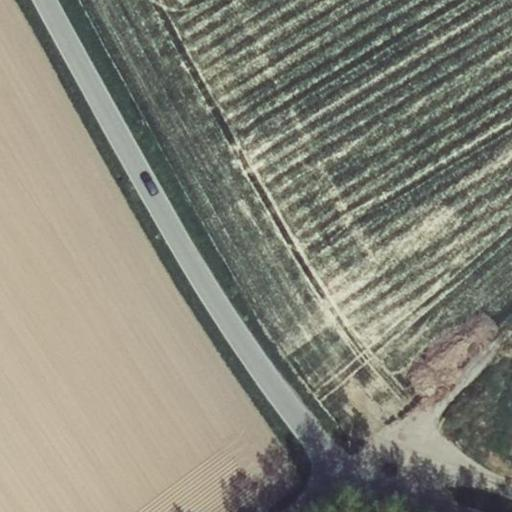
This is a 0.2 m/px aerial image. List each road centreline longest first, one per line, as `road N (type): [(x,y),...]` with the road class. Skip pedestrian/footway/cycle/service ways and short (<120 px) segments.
road 1 (tertiary): [(348,478),(313,441),(211,293),(46,0)]
road 2 (track): [(511,320),(348,478)]
road 3 (track): [(400,428),(471,477),(511,489)]
